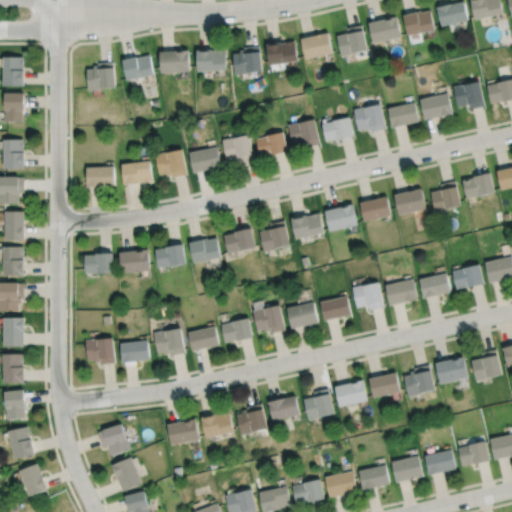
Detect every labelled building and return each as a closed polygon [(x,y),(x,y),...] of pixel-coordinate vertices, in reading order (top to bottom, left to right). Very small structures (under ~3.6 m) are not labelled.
[(464,0),(437,6),(441,25),(468,19),(464,0)] [(471,0),(475,18),(503,12),(500,0),(471,0)] [(402,14),(421,10),(421,11),(430,9),(435,28),(407,35),(402,14)] [(368,23),(373,42),(401,36),(396,16),(368,23)] [(336,35),(341,55),(368,49),(362,24),(346,28),(347,32),(336,35)] [(301,38),(305,58),(332,52),(328,32),(301,38)] [(267,43),(282,41),(282,42),(294,40),(297,59),(270,63),(267,43)] [(235,73),(262,70),(260,45),(244,46),(244,49),(240,49),(240,53),(233,54),(235,73)] [(160,51),(161,71),(190,70),(188,49),(160,51)] [(212,49),(212,51),(225,50),(226,69),(197,70),(196,49),(212,49)] [(122,59),(127,79),(154,73),(150,54),(137,57),(137,56),(122,59)] [(3,56),(3,85),(24,85),(24,69),(23,69),(23,56),(3,56)] [(89,88),(115,86),(113,61),(98,62),(98,65),(94,65),(94,69),(87,69),(89,88)] [(486,84),(511,77),(511,99),(502,102),(502,99),(491,102),(486,84)] [(452,86),(479,80),(485,105),(469,109),(468,104),(457,106),(452,86)] [(4,92),(4,109),(5,109),(5,121),(23,121),(22,109),(24,109),(24,92),(4,92)] [(420,99),(447,92),(452,113),(424,119),(420,99)] [(387,108),(392,126),(419,120),(415,101),(387,108)] [(353,109),(379,103),(385,127),(371,131),(371,128),(365,130),(365,127),(358,129),(353,109)] [(322,123),(333,121),(332,120),(349,116),(353,135),(337,139),(337,138),(325,140),(322,123)] [(288,124),(314,118),(320,143),(305,147),(304,140),(292,143),(288,124)] [(256,138),(266,136),(266,135),(283,131),(287,150),(272,154),(272,153),(260,155),(256,138)] [(222,139),(249,133),(254,159),(238,163),(237,157),(226,160),(222,139)] [(3,138),(3,167),(24,167),(24,151),(23,151),(23,138),(3,138)] [(189,152),(217,146),(221,167),(193,172),(189,152)] [(155,153),(181,148),(187,173),(172,176),(172,174),(167,175),(167,173),(159,174),(155,153)] [(121,164),(149,160),(152,180),(124,184),(121,164)] [(86,167),(87,186),(114,185),(114,166),(86,167)] [(511,166),(496,170),(501,189),(511,186),(511,166)] [(462,180),(473,177),(473,174),(490,170),(495,192),(479,196),(478,194),(466,197),(462,180)] [(0,176),(0,203),(19,203),(19,192),(24,192),(23,176),(0,176)] [(431,191),(435,212),(461,206),(455,181),(440,184),(441,189),(431,191)] [(394,194),(398,214),(426,207),(421,188),(394,194)] [(360,202),(364,221),(391,214),(387,196),(360,202)] [(324,210),(329,230),(358,224),(353,203),(324,210)] [(4,210),(4,239),(24,239),(24,210),(4,210)] [(291,218),(296,238),(324,232),(320,213),(307,216),(306,214),(291,218)] [(259,231),(263,250),(290,244),(284,219),(268,223),(269,229),(259,231)] [(224,235),(228,252),(255,245),(251,226),(234,230),(235,232),(224,235)] [(188,242),(193,262),(220,256),(216,237),(207,240),(207,238),(188,242)] [(155,249),(158,267),(186,263),(183,243),(166,246),(166,247),(155,249)] [(3,246),(3,274),(24,274),(24,259),(23,259),(23,246),(3,246)] [(120,252),(122,272),(150,269),(148,249),(120,252)] [(85,254),(85,273),(113,272),(113,252),(96,252),(96,254),(85,254)] [(485,262),(489,282),(511,276),(511,259),(511,255),(485,262)] [(452,271),(463,269),(463,268),(479,264),(484,283),(467,287),(467,286),(456,288),(452,271)] [(419,278),(423,297),(450,291),(446,272),(419,278)] [(385,285),(412,278),(417,298),(389,305),(385,285)] [(352,286),(379,281),(384,306),(369,309),(368,305),(357,307),(352,286)] [(0,282),(0,310),(19,310),(18,303),(21,303),(21,299),(24,298),(24,282),(0,282)] [(320,301),(324,320),(351,313),(347,295),(320,301)] [(286,307),(291,328),(319,322),(314,301),(286,307)] [(252,311),(279,304),(285,329),(270,333),(270,330),(264,331),(264,329),(257,330),(252,311)] [(102,315),(103,324),(111,324),(110,314),(102,315)] [(3,317),(3,345),(24,345),(24,317),(3,317)] [(221,324),(232,322),(232,321),(248,317),(252,337),(237,340),(236,339),(225,341),(221,324)] [(188,332),(192,350),(219,344),(215,326),(188,332)] [(153,332),(180,327),(185,352),(171,355),(170,352),(164,353),(164,351),(157,352),(153,332)] [(85,339),(113,337),(115,362),(100,364),(100,362),(95,362),(95,360),(87,360),(85,339)] [(120,342),(147,339),(149,358),(122,361),(120,342)] [(511,345),(503,347),(507,366),(511,364),(511,345)] [(475,379),(502,374),(496,349),(481,352),(482,358),(471,360),(475,379)] [(3,354),(3,382),(24,382),(24,366),(23,366),(23,354),(3,354)] [(435,362),(440,382),(467,376),(463,356),(435,362)] [(408,397),(436,390),(429,364),(414,368),(414,370),(410,371),(410,374),(402,376),(408,397)] [(369,378),(373,397),(400,391),(396,372),(369,378)] [(335,386),(339,406),(368,400),(363,379),(335,386)] [(304,398),(309,418),(334,412),(329,388),(314,391),(315,396),(304,398)] [(7,419),(25,417),(24,406),(25,406),(24,389),(4,391),(5,407),(6,407),(7,419)] [(269,401),(273,420),(300,414),(296,395),(269,401)] [(236,414),(243,412),(242,410),(247,409),(246,406),(261,402),(267,427),(241,433),(236,414)] [(201,416),(229,409),(233,431),(205,437),(201,416)] [(167,424),(195,418),(199,439),(171,444),(167,424)] [(97,431),(121,423),(130,448),(111,454),(108,445),(102,447),(97,431)] [(8,430),(14,457),(34,453),(28,425),(8,430)] [(511,432),(490,438),(495,459),(511,454),(511,432)] [(458,447),(469,445),(469,444),(485,441),(489,459),(473,463),(473,462),(462,464),(458,447)] [(425,455),(429,474),(456,468),(452,449),(425,455)] [(391,461),(395,481),(423,475),(418,455),(391,461)] [(112,464),(123,491),(142,483),(131,456),(112,464)] [(19,470),(29,495),(47,488),(38,463),(19,470)] [(363,489),(359,470),(385,464),(390,483),(363,489)] [(353,469),(324,476),(329,496),(357,490),(353,469)] [(292,485),(304,483),(304,482),(320,478),(325,498),(297,504),(292,485)] [(258,492),(263,511),(291,505),(286,485),(258,492)] [(229,511),(225,494),(251,488),(256,511),(229,511)] [(125,495),(129,511),(149,511),(144,491),(125,495)] [(192,511),(217,502),(221,511),(192,511)]
